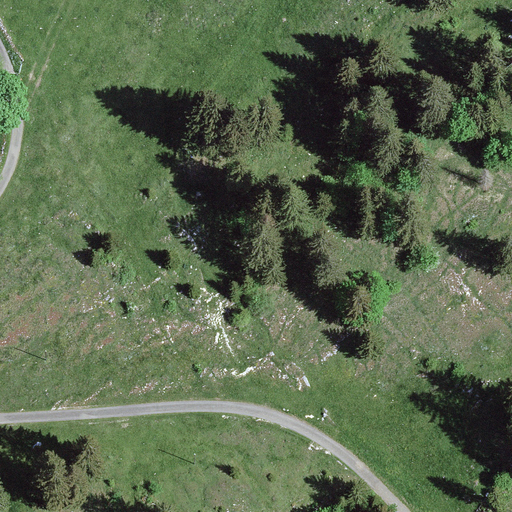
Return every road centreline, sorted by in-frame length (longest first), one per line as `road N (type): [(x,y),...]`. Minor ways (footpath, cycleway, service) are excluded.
road 1 (unclassified): [(412,511),(342,447),(289,415),(218,400),(0,415)]
road 2 (unclassified): [(0,175),(9,161),(13,101),(0,51)]
